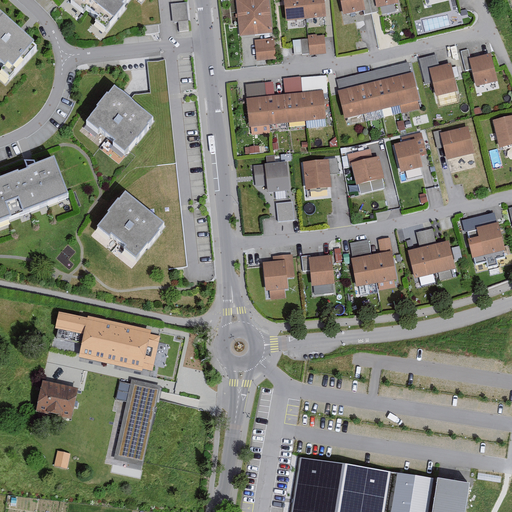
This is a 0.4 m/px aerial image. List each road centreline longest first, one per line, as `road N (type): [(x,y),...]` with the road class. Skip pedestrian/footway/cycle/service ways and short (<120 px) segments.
road 1 (residential): [(227,245),(403,223),(511,195)]
road 2 (residential): [(212,79),(355,63),(490,28)]
road 3 (residential): [(267,344),(389,334),(511,300)]
road 4 (residential): [(212,79),(227,245)]
road 5 (residential): [(63,55),(208,41)]
road 6 (residential): [(239,370),(219,511)]
